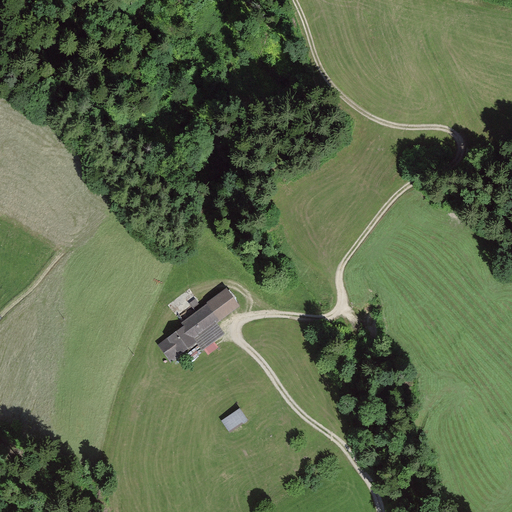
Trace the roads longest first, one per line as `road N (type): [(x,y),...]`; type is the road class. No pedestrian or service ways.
road 1 (track): [(289,0),(317,69),(336,91),(384,122),(453,133),(462,159),(423,176),(386,206),(340,266),(340,309),(331,316),(272,314),(233,327)]
road 2 (track): [(382,511),(337,440),(293,406),(233,327)]
